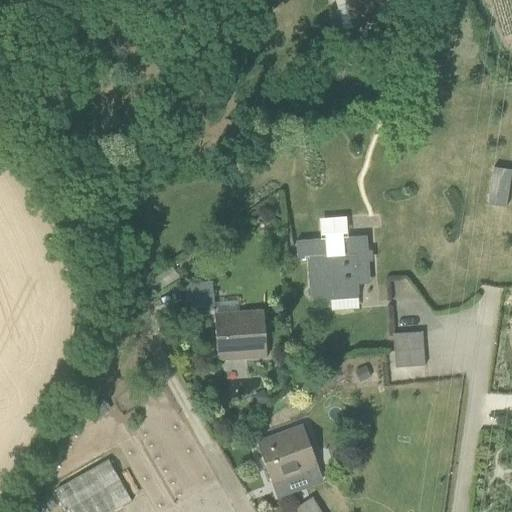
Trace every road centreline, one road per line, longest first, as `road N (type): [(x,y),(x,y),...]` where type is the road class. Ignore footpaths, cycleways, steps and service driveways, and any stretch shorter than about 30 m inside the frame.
road 1 (track): [(30,0),(65,41),(105,122),(123,187),(140,324)]
road 2 (residential): [(460,511),(490,289)]
road 3 (residential): [(140,324),(249,511)]
